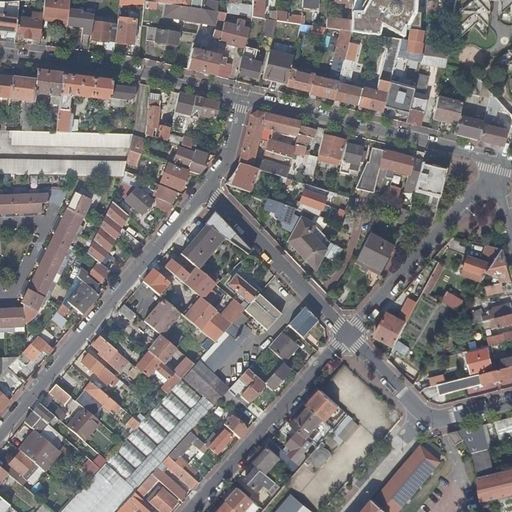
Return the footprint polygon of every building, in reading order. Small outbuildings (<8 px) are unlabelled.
[(67,19),(68,10),(69,0),(44,0),(43,13),(42,16),(65,19),(67,19)] [(229,3),(227,3),(226,12),(236,14),(251,16),(252,6),(241,4),(241,0),(236,0),(237,3),(229,3)] [(252,0),(252,6),(251,16),(258,17),(262,18),(263,0),(252,0)] [(426,15),(427,0),(376,0),(376,15),(375,22),(375,24),(375,36),(388,38),(400,40),(402,40),(404,30),(400,29),(401,20),(411,21),(411,14),(426,15)] [(485,0),(457,0),(455,35),(470,23),(483,36),(485,0)] [(507,3),(510,4),(509,13),(511,12),(511,45),(493,63),(511,64),(511,0),(497,0),(497,12),(507,3)] [(2,10),(18,10),(19,1),(3,2),(2,10)] [(15,33),(16,27),(16,26),(16,22),(17,16),(18,10),(2,10),(3,2),(0,2),(0,34),(6,36),(6,32),(15,33)] [(187,7),(164,3),(163,16),(214,24),(216,11),(215,11),(210,10),(187,7)] [(90,35),(92,22),(93,16),(89,16),(90,13),(68,10),(67,19),(67,22),(66,26),(82,28),(81,34),(90,35)] [(226,12),(218,11),(216,20),(225,22),(226,12)] [(276,11),(276,20),(286,22),(286,15),(287,12),(276,11)] [(15,33),(14,36),(32,38),(33,34),(40,35),(42,18),(42,16),(43,13),(33,12),(32,18),(17,16),(16,22),(16,26),(16,27),(15,33)] [(367,15),(351,14),(351,21),(350,32),(375,36),(375,24),(370,24),(370,17),(367,17),(367,15)] [(286,15),(286,22),(300,24),(301,16),(286,15)] [(376,15),(367,15),(367,17),(370,17),(370,24),(375,24),(375,22),(376,15)] [(116,25),(115,43),(132,45),(133,40),(136,40),(138,30),(134,29),(135,21),(117,19),(116,25)] [(219,42),(244,48),(248,28),(243,27),(244,21),(237,19),(236,25),(224,23),(221,34),(214,32),(213,37),(216,39),(219,40),(219,42)] [(269,19),(266,19),(262,35),(271,37),(274,26),(276,20),(269,19)] [(350,32),(351,21),(338,20),(326,19),(325,28),(332,29),(339,30),(350,32)] [(276,20),(274,26),(290,28),(285,48),(294,51),(299,30),(301,24),(300,24),(286,22),(276,20)] [(90,40),(115,43),(116,25),(92,22),(90,35),(90,40)] [(301,24),(299,30),(308,31),(324,33),(324,31),(325,28),(301,24)] [(157,27),(147,25),(146,36),(176,41),(178,33),(157,30),(157,27)] [(324,33),(322,39),(329,41),(332,29),(325,28),(324,31),(324,33)] [(427,28),(426,41),(451,43),(452,30),(427,28)] [(346,47),(350,32),(339,30),(332,58),(336,59),(331,77),(325,76),(325,79),(313,77),(310,91),(309,94),(334,100),(337,84),(345,52),(346,47)] [(396,56),(405,58),(407,52),(418,54),(422,33),(404,30),(402,40),(400,40),(396,56)] [(310,53),(319,55),(322,39),(314,36),(310,53)] [(396,56),(400,40),(388,38),(375,92),(365,89),(366,85),(363,84),(358,106),(383,112),(384,107),(384,104),(389,83),(396,56)] [(448,48),(426,44),(423,55),(445,59),(448,48)] [(192,45),(187,69),(214,75),(218,63),(224,65),(224,64),(225,59),(223,57),(209,53),(209,51),(206,50),(205,52),(199,50),(199,47),(192,45)] [(244,48),(237,74),(256,78),(260,64),(252,62),(255,51),(244,48)] [(268,52),(262,76),(286,82),(290,69),(293,57),(268,52)] [(345,52),(337,84),(348,86),(356,55),(351,54),(345,52)] [(420,61),(422,55),(418,54),(407,52),(405,58),(406,58),(420,61)] [(218,63),(214,75),(226,78),(229,65),(224,64),(224,65),(218,63)] [(490,94),(469,68),(469,71),(464,92),(478,96),(479,95),(489,98),(490,94)] [(286,85),(310,91),(313,77),(314,75),(290,69),(286,82),(286,85)] [(60,96),(62,74),(36,71),(35,81),(34,94),(51,96),(51,98),(54,98),(54,96),(60,96)] [(429,74),(418,72),(414,88),(413,91),(424,94),(429,74)] [(84,97),(86,77),(62,74),(60,96),(58,115),(56,133),(71,133),(77,133),(78,121),(72,120),(72,118),(67,112),(69,99),(72,96),(84,97)] [(334,100),(358,106),(363,84),(366,75),(360,74),(358,84),(359,85),(358,89),(348,86),(337,84),(334,100)] [(0,97),(9,99),(11,78),(0,76),(0,97)] [(111,87),(112,80),(86,77),(84,97),(109,101),(110,98),(111,87)] [(24,101),(22,132),(30,132),(34,94),(35,81),(11,78),(9,99),(24,101)] [(414,88),(389,83),(384,104),(409,110),(412,97),(413,91),(414,88)] [(134,89),(111,87),(110,98),(133,100),(134,89)] [(146,134),(151,136),(153,128),(156,129),(160,94),(149,92),(148,107),(149,107),(145,134),(146,134)] [(196,97),(178,93),(174,111),(194,116),(197,104),(194,103),(196,97)] [(499,103),(490,94),(489,98),(488,100),(483,122),(482,125),(478,140),(493,144),(494,139),(503,142),(505,131),(492,128),(499,103)] [(406,122),(420,126),(426,101),(412,97),(409,110),(408,113),(406,122)] [(461,103),(437,97),(432,119),(456,125),(458,116),(461,103)] [(218,103),(203,99),(199,115),(214,118),(215,114),(218,114),(219,110),(217,109),(218,103)] [(409,110),(384,104),(384,107),(408,113),(409,110)] [(250,116),(238,163),(250,167),(260,128),(272,132),(273,130),(297,136),(299,126),(300,123),(257,112),(250,116)] [(483,122),(458,116),(456,125),(454,134),(478,140),(482,125),(483,122)] [(159,127),(156,137),(166,140),(168,133),(170,124),(162,121),(161,127),(159,127)] [(299,126),(297,136),(293,149),(292,153),(303,156),(308,137),(314,139),(316,130),(299,126)] [(129,148),(131,136),(106,134),(77,133),(71,133),(56,133),(30,132),(22,132),(8,131),(8,137),(11,137),(11,144),(129,148)] [(168,133),(166,140),(181,145),(190,148),(192,140),(193,138),(184,136),(183,137),(168,133)] [(343,141),(322,135),(320,144),(317,155),(338,160),(343,141)] [(129,148),(125,163),(137,165),(145,140),(144,140),(131,136),(129,148)] [(190,148),(195,150),(202,152),(204,144),(192,140),(190,148)] [(291,159),(292,153),(293,149),(267,141),(266,143),(264,142),(262,147),(260,146),(259,153),(263,154),(264,151),(272,153),(271,157),(284,161),(285,157),(291,159)] [(317,155),(320,144),(313,142),(310,154),(309,154),(304,174),(312,176),(314,167),(317,156),(317,155)] [(346,144),(340,169),(346,170),(347,165),(348,162),(355,164),(356,162),(358,162),(358,161),(362,148),(360,148),(346,144)] [(187,171),(199,175),(206,167),(202,165),(207,153),(202,152),(195,150),(194,153),(178,147),(172,163),(188,169),(187,171)] [(384,177),(391,179),(393,173),(393,172),(398,154),(371,148),(369,158),(368,162),(367,162),(355,188),(372,193),(377,174),(384,176),(384,177)] [(414,193),(414,191),(420,168),(421,165),(424,153),(413,151),(412,158),(398,154),(393,172),(407,175),(403,190),(414,193)] [(338,162),(338,160),(317,155),(317,156),(316,159),(333,163),(333,161),(338,162)] [(252,168),(256,169),(285,178),(288,168),(254,158),(252,168)] [(123,171),(125,163),(0,159),(0,174),(122,176),(123,171)] [(224,183),(227,185),(248,192),(256,169),(252,168),(250,167),(238,163),(237,168),(224,183)] [(187,170),(171,165),(163,184),(179,190),(187,170)] [(420,168),(444,174),(445,171),(421,165),(420,168)] [(314,167),(312,176),(311,178),(314,179),(315,176),(319,177),(321,168),(314,167)] [(414,191),(438,197),(444,174),(420,168),(414,191)] [(136,175),(123,171),(122,176),(121,182),(135,189),(152,196),(171,203),(175,192),(157,184),(155,188),(134,180),(136,175)] [(309,186),(333,193),(335,185),(321,181),(321,183),(311,180),(309,186)] [(135,189),(121,182),(116,192),(125,201),(125,202),(133,208),(132,209),(141,216),(152,202),(143,195),(135,190),(135,189)] [(390,186),(387,195),(396,197),(399,188),(390,186)] [(291,207),(316,215),(322,197),(298,189),(291,207)] [(47,203),(46,190),(37,191),(38,195),(29,195),(29,214),(40,213),(40,203),(47,203)] [(53,203),(59,191),(52,190),(46,190),(47,203),(53,203)] [(29,195),(28,191),(19,191),(20,196),(11,196),(11,214),(22,214),(22,217),(29,216),(29,214),(29,195)] [(66,194),(59,191),(53,203),(60,207),(66,194)] [(0,196),(0,214),(4,215),(4,217),(11,217),(11,214),(11,196),(10,192),(2,192),(2,196),(0,196)] [(66,210),(82,218),(90,201),(74,193),(66,210)] [(326,220),(337,223),(342,207),(345,208),(350,199),(335,194),(326,220)] [(289,219),(296,221),(302,211),(267,199),(263,209),(272,213),(272,215),(273,217),(274,219),(288,224),(289,219)] [(111,200),(105,213),(122,227),(128,216),(111,200)] [(407,219),(408,219),(413,221),(430,227),(432,222),(433,219),(401,208),(394,220),(404,225),(407,219)] [(78,226),(82,218),(66,210),(61,218),(57,217),(53,224),(78,236),(82,228),(78,226)] [(286,239),(314,268),(328,241),(310,222),(308,222),(312,214),(302,211),(296,221),(286,239)] [(105,213),(98,225),(115,240),(122,227),(105,213)] [(224,240),(246,255),(247,256),(250,252),(213,213),(203,225),(204,226),(224,240)] [(78,236),(53,224),(50,231),(54,233),(50,242),(67,250),(71,242),(75,244),(78,236)] [(98,225),(92,239),(108,251),(115,240),(98,225)] [(198,270),(224,240),(204,226),(180,255),(195,267),(198,270)] [(395,243),(371,231),(355,263),(379,275),(395,243)] [(86,252),(98,263),(108,251),(92,239),(86,252)] [(67,250),(50,242),(46,251),(41,249),(38,256),(63,269),(67,261),(63,259),(67,250)] [(329,242),(322,255),(334,261),(341,248),(329,242)] [(492,265),(503,248),(488,245),(486,247),(483,255),(481,261),(471,258),(469,257),(465,268),(467,269),(466,275),(481,280),(487,272),(492,265)] [(492,265),(487,272),(493,275),(499,273),(501,283),(511,281),(503,248),(492,265)] [(473,252),(471,258),(481,261),(483,255),(473,252)] [(59,276),(63,269),(38,256),(34,263),(39,265),(35,275),(51,283),(55,274),(59,276)] [(211,290),(215,285),(198,270),(195,267),(189,275),(170,260),(164,267),(198,296),(202,300),(208,304),(211,300),(210,299),(215,293),(211,290)] [(437,262),(425,287),(430,290),(444,265),(437,262)] [(87,276),(79,268),(75,277),(81,281),(92,291),(97,296),(102,290),(97,285),(108,271),(102,266),(98,263),(87,276)] [(162,298),(164,300),(166,298),(160,293),(168,284),(152,270),(142,282),(162,298)] [(47,291),(51,283),(35,275),(30,284),(26,282),(22,289),(27,291),(46,300),(47,301),(51,293),(47,291)] [(244,309),(258,294),(235,275),(227,285),(243,298),(238,304),(244,309)] [(92,291),(81,281),(80,283),(81,285),(67,302),(81,315),(97,296),(92,291)] [(503,291),(501,283),(490,285),(487,286),(485,286),(487,294),(503,291)] [(42,308),(46,300),(27,291),(20,305),(22,306),(22,310),(23,328),(32,318),(38,306),(42,308)] [(446,293),(441,301),(457,310),(462,302),(446,293)] [(265,331),(280,315),(258,294),(244,309),(243,311),(249,316),(245,321),(247,323),(246,324),(253,332),(259,325),(265,331)] [(182,315),(214,342),(231,324),(221,315),(212,308),(208,304),(202,300),(198,296),(182,315)] [(142,321),(161,336),(180,314),(164,300),(162,298),(142,321)] [(375,337),(394,346),(406,323),(416,303),(409,299),(398,319),(387,314),(375,337)] [(244,309),(238,304),(234,300),(221,315),(231,324),(243,311),(244,309)] [(62,304),(51,319),(60,326),(65,319),(61,317),(68,308),(62,304)] [(472,314),(475,323),(484,321),(489,320),(511,314),(511,309),(510,304),(493,308),(493,310),(488,311),(489,314),(483,316),(482,312),(472,314)] [(12,310),(12,305),(5,306),(6,333),(14,333),(14,329),(23,328),(22,310),(12,310)] [(135,315),(123,305),(118,311),(129,321),(135,315)] [(317,321),(304,308),(287,326),(301,338),(317,321)] [(242,324),(245,321),(249,316),(243,311),(231,324),(214,342),(196,362),(210,375),(211,375),(222,363),(212,354),(223,343),(232,351),(238,345),(235,342),(239,337),(238,336),(245,327),(242,324)] [(511,314),(489,320),(491,328),(498,327),(498,329),(511,325),(511,314)] [(250,332),(245,327),(238,336),(239,337),(235,342),(238,345),(250,332)] [(38,337),(39,338),(46,344),(52,336),(44,329),(38,337)] [(103,329),(97,336),(99,337),(114,350),(118,346),(120,343),(103,329)] [(489,338),(490,345),(511,340),(511,331),(504,334),(489,338)] [(295,346),(280,333),(267,347),(282,361),(295,346)] [(147,351),(148,352),(163,364),(176,349),(161,336),(147,351)] [(114,350),(99,337),(92,346),(100,353),(98,355),(113,367),(114,365),(119,369),(127,360),(116,351),(114,350)] [(26,353),(24,351),(17,358),(22,362),(26,357),(30,360),(32,362),(42,351),(47,355),(52,349),(46,344),(39,338),(26,353)] [(212,354),(222,363),(232,351),(223,343),(212,354)] [(127,360),(131,364),(135,360),(118,346),(114,350),(116,351),(127,360)] [(487,349),(468,354),(473,373),(491,368),(487,349)] [(160,388),(167,394),(169,391),(170,390),(171,389),(174,386),(180,379),(173,373),(163,364),(148,352),(135,367),(150,379),(152,376),(151,376),(154,373),(161,379),(160,381),(163,383),(160,388)] [(401,370),(406,363),(390,353),(386,362),(400,372),(401,370)] [(112,388),(119,380),(106,369),(88,354),(81,362),(112,388)] [(511,356),(499,360),(500,365),(496,366),(496,370),(511,365),(511,356)] [(26,357),(22,362),(26,366),(30,360),(26,357)] [(17,358),(7,358),(0,358),(0,374),(6,368),(17,358)] [(173,373),(180,379),(182,377),(194,364),(187,358),(173,373)] [(204,398),(219,381),(211,375),(210,375),(196,362),(194,364),(182,377),(203,396),(204,398)] [(414,382),(420,373),(406,363),(401,370),(412,377),(411,380),(414,382)] [(263,385),(270,391),(288,371),(281,365),(263,385)] [(511,365),(496,370),(446,382),(437,384),(439,395),(511,376),(511,365)] [(19,379),(6,368),(0,374),(0,411),(9,401),(1,395),(19,379)] [(247,370),(238,380),(243,385),(247,388),(240,396),(248,402),(263,385),(247,370)] [(430,378),(431,386),(437,384),(446,382),(444,374),(430,378)] [(171,389),(192,409),(201,398),(180,379),(174,386),(171,389)] [(238,380),(229,390),(228,391),(233,396),(243,385),(238,380)] [(229,390),(219,381),(204,398),(213,406),(219,400),(228,391),(229,390)] [(115,412),(120,407),(91,382),(84,390),(102,405),(109,411),(111,409),(115,412)] [(64,405),(70,398),(55,385),(49,393),(64,405)] [(102,405),(84,390),(75,401),(84,409),(85,411),(92,416),(102,405)] [(338,407),(320,390),(307,406),(323,420),(325,422),(338,407)] [(160,401),(180,421),(190,410),(169,391),(167,394),(160,401)] [(228,391),(219,400),(230,410),(238,401),(233,396),(228,391)] [(127,481),(204,398),(203,396),(201,398),(192,409),(190,410),(180,421),(179,422),(170,432),(168,434),(159,444),(157,446),(148,456),(146,458),(137,468),(135,470),(126,480),(127,481)] [(213,406),(204,398),(127,481),(136,490),(139,487),(151,474),(167,456),(189,432),(208,412),(213,406)] [(51,402),(45,409),(57,419),(63,412),(51,402)] [(158,403),(149,413),(170,432),(179,422),(158,403)] [(257,418),(262,412),(254,404),(251,403),(246,408),(257,418)] [(53,420),(56,423),(59,420),(57,419),(45,409),(39,404),(33,412),(49,425),(53,420)] [(323,420),(307,406),(290,425),(298,431),(306,438),(323,420)] [(68,428),(82,440),(98,421),(92,416),(85,411),(82,415),(80,414),(68,428)] [(36,433),(40,436),(46,429),(49,425),(33,412),(24,423),(36,433)] [(138,425),(159,444),(168,434),(148,415),(140,424),(138,425)] [(232,415),(223,425),(238,439),(246,430),(240,426),(242,423),(232,415)] [(127,422),(135,429),(136,427),(138,425),(140,424),(131,417),(127,422)] [(511,417),(495,421),(499,435),(511,431),(511,417)] [(290,425),(287,422),(283,426),(293,436),(298,431),(290,425)] [(482,425),(458,431),(464,440),(471,453),(487,449),(482,425)] [(127,437),(148,456),(157,446),(136,427),(135,429),(127,437)] [(214,433),(204,444),(216,455),(231,438),(223,431),(218,436),(214,433)] [(288,455),(300,467),(305,461),(308,458),(302,454),(305,451),(306,452),(308,450),(307,449),(311,443),(310,442),(306,438),(298,431),(293,436),(286,444),(292,450),(288,455)] [(317,448),(322,442),(326,437),(320,431),(310,442),(311,443),(317,448)] [(464,440),(458,431),(447,433),(456,446),(464,440)] [(207,448),(189,432),(167,456),(191,478),(196,473),(179,457),(192,443),(202,453),(207,448)] [(33,463),(42,471),(58,451),(49,444),(40,436),(36,433),(19,452),(20,452),(33,463)] [(49,444),(58,451),(59,452),(63,448),(53,439),(49,444)] [(117,449),(137,468),(146,458),(126,439),(117,449)] [(0,451),(0,467),(4,470),(20,452),(19,452),(8,442),(0,451)] [(254,464),(256,467),(261,471),(266,475),(280,459),(295,473),(300,467),(288,455),(273,442),(254,464)] [(308,458),(305,461),(308,464),(311,461),(312,464),(315,467),(318,468),(320,469),(331,456),(331,455),(329,452),(327,450),(325,448),(323,447),(325,445),(322,442),(317,448),(308,458)] [(397,511),(440,461),(420,444),(374,500),(373,499),(362,511),(397,511)] [(471,453),(477,477),(493,473),(487,449),(471,453)] [(106,460),(105,461),(126,480),(135,470),(115,451),(106,460)] [(4,470),(7,473),(17,481),(33,463),(20,452),(4,470)] [(93,462),(100,468),(105,461),(106,460),(99,455),(93,462)] [(167,456),(151,474),(156,480),(180,502),(186,495),(160,471),(165,466),(192,489),(197,483),(191,478),(167,456)] [(83,473),(90,478),(100,468),(93,462),(83,473)] [(261,488),(273,498),(282,489),(266,475),(261,471),(256,467),(244,481),(257,493),(261,488)] [(481,502),(488,500),(511,494),(511,468),(493,473),(477,477),(481,502)] [(139,487),(136,490),(134,493),(139,498),(145,492),(156,480),(151,474),(139,487)] [(227,501),(238,511),(253,511),(258,506),(238,488),(227,501)] [(158,493),(150,503),(159,511),(167,511),(176,502),(164,491),(160,495),(158,493)] [(139,498),(134,493),(124,503),(133,511),(136,507),(141,511),(152,511),(153,511),(139,498)] [(312,511),(290,494),(275,511),(312,511)] [(0,511),(4,511),(10,506),(1,499),(0,497),(0,511)] [(481,502),(479,502),(481,509),(489,507),(488,500),(481,502)] [(216,511),(238,511),(227,501),(216,511)] [(131,511),(133,511),(124,503),(116,511),(131,511)]
